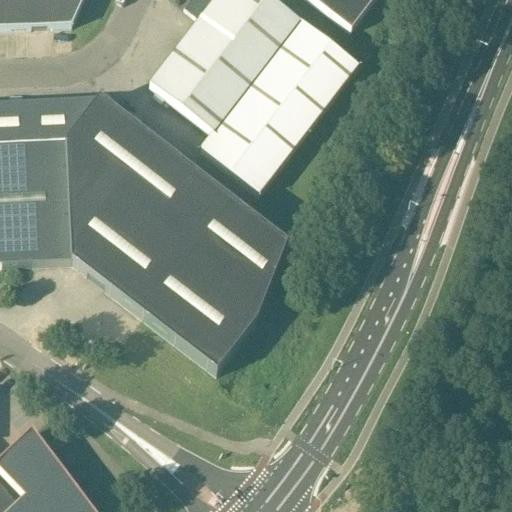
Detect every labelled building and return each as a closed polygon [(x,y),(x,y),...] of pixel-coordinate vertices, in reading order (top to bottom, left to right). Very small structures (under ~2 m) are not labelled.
[(0,0),(0,35),(71,32),(84,0),(0,0)] [(199,26),(148,92),(212,141),(200,156),(258,202),(357,74),(336,58),(261,0),(193,0),(183,14),(199,26)] [(301,0),(350,37),(378,0),(301,0)] [(0,110),(0,272),(26,271),(70,269),(140,322),(217,380),(256,329),(286,252),(99,107),(0,110)] [(0,511),(86,511),(31,438),(0,468),(0,511)]
